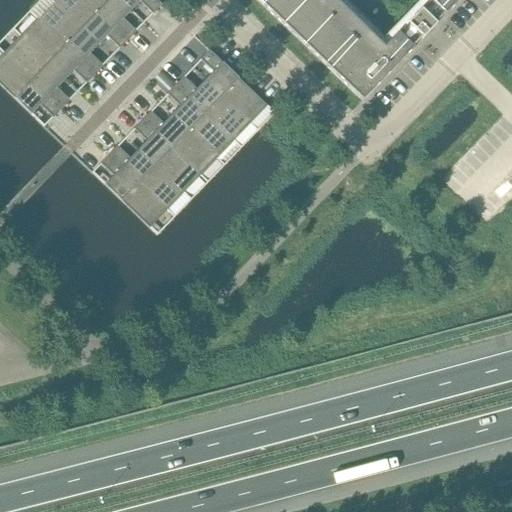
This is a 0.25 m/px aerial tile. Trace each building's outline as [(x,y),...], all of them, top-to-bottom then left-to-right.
[(85,0),(54,0),(52,2),(98,45),(106,37),(119,49),(127,40),(85,0)] [(119,0),(85,0),(127,41),(136,32),(123,19),(131,11),(119,0)] [(155,0),(119,0),(131,11),(139,2),(152,15),(161,5),(155,0)] [(430,0),(384,48),(333,0),(255,0),(362,102),(413,49),(412,48),(421,39),(422,39),(436,25),(435,25),(444,15),(445,16),(459,0),(430,0)] [(36,20),(94,75),(102,66),(89,54),(98,45),(52,2),(36,20)] [(19,37),(64,80),(73,71),(85,84),(94,75),(36,20),(19,37)] [(2,54),(61,110),(69,101),(56,88),(64,80),(19,37),(2,54)] [(205,82),(250,125),(267,107),(209,51),(200,61),(213,73),(205,82)] [(52,118),(61,110),(2,54),(0,56),(0,85),(30,115),(39,106),(52,118)] [(175,86),(233,142),(250,125),(205,82),(196,90),(183,78),(175,86)] [(171,117),(216,160),(233,142),(175,86),(167,95),(180,108),(171,117)] [(142,121),(200,177),(216,160),(171,117),(163,125),(150,112),(142,121)] [(138,151),(183,194),(200,177),(142,121),(133,130),(146,142),(138,151)] [(109,156),(167,211),(183,194),(138,151),(130,159),(117,147),(109,156)] [(149,229),(167,211),(109,156),(100,164),(113,177),(104,186),(149,229)]
